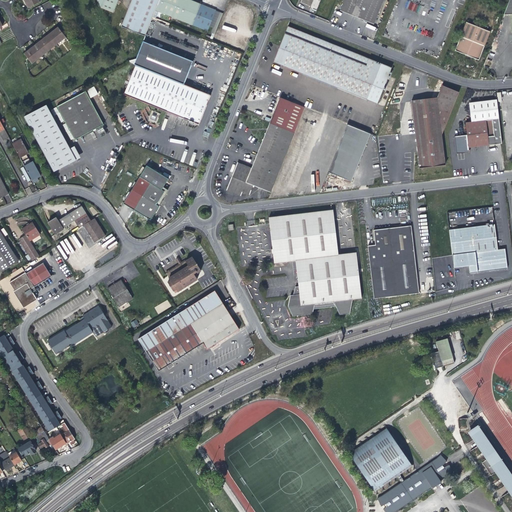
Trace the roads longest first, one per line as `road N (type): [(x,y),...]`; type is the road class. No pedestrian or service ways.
road 1 (unclassified): [(511,175),(215,211)]
road 2 (trunk): [(180,422),(281,370),(456,314)]
road 3 (unclassified): [(511,82),(461,80),(272,4)]
road 4 (residential): [(0,485),(78,454),(87,442),(24,342),(24,327)]
road 5 (unclassified): [(203,199),(204,176),(272,4)]
road 6 (trunk): [(511,286),(324,341)]
road 7 (trunk): [(180,409),(112,447),(31,511)]
road 8 (trunk): [(180,409),(41,511)]
road 9 (residential): [(133,252),(104,208),(77,190),(0,213)]
road 10 (trunk): [(47,511),(180,422)]
road 11 (trunk): [(324,341),(180,409)]
road 12 (trunk): [(58,511),(180,422)]
road 13 (unclassified): [(24,327),(133,252)]
